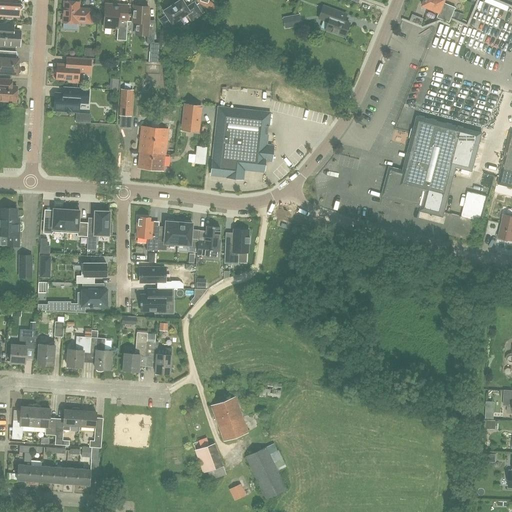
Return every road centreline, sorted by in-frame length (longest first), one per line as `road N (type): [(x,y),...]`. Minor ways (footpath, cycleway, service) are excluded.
road 1 (residential): [(511,267),(337,221),(288,194)]
road 2 (tertiary): [(288,194),(335,139),(398,0)]
road 3 (residential): [(31,184),(41,0)]
road 4 (tertiary): [(288,194),(237,204),(122,190)]
road 5 (residential): [(0,379),(163,392)]
road 6 (residential): [(116,511),(0,497)]
